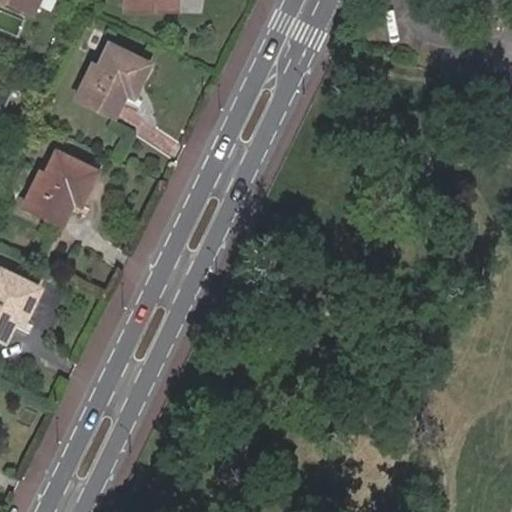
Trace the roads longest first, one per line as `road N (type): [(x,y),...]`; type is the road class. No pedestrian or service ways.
road 1 (primary): [(297,0),(51,511)]
road 2 (primary): [(85,511),(330,0)]
